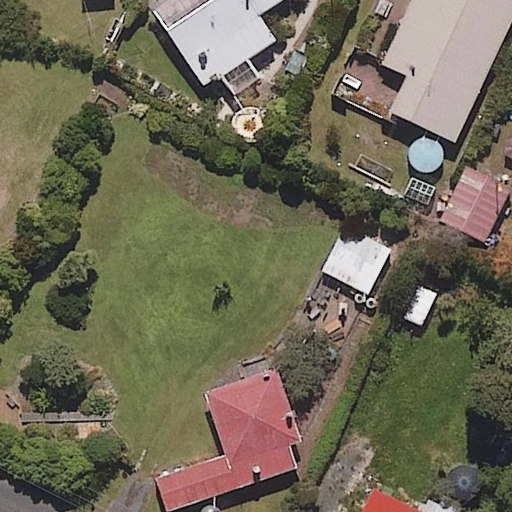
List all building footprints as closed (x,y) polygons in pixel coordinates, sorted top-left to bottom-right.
[(180,0),(153,19),(203,92),(221,80),(235,101),(259,85),(246,65),(274,46),(257,22),(288,0),(180,0)] [(511,22),(511,0),(415,0),(383,69),(407,81),(390,118),(453,148),(511,22)] [(509,193),(466,173),(442,225),(485,245),(509,193)] [(391,251),(346,229),(323,276),(368,298),(391,251)] [(296,440),(274,377),(205,400),(226,460),(156,484),(165,511),(179,511),(296,473),(286,444),(296,440)] [(473,509),(485,478),(456,466),(443,497),(473,509)] [(462,511),(435,500),(429,511),(416,511),(371,491),(361,511),(462,511)]
